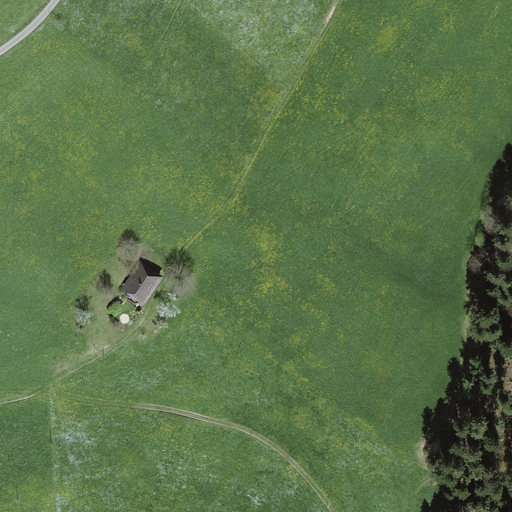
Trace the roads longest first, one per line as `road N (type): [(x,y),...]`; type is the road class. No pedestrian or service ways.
road 1 (track): [(340,0),(240,177),(168,267),(138,322),(38,391),(0,401)]
road 2 (track): [(0,390),(230,425),(266,441),(332,511)]
